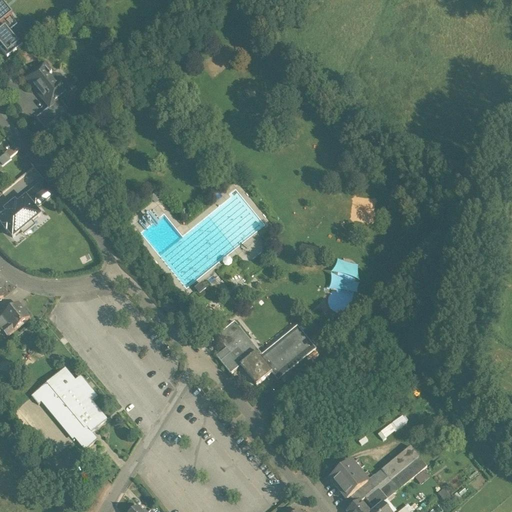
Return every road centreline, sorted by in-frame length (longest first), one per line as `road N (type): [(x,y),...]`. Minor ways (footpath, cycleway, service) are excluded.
road 1 (residential): [(0,116),(125,275)]
road 2 (residential): [(198,359),(258,424),(258,437),(319,511)]
road 3 (residential): [(104,511),(198,359)]
road 4 (residential): [(0,260),(27,289),(46,294),(98,288),(125,275)]
